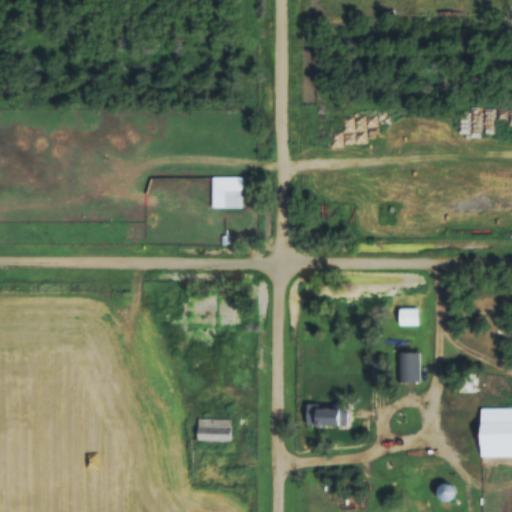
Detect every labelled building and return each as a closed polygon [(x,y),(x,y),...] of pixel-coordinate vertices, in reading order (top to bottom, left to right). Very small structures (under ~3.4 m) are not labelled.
[(240,208),(240,177),(211,177),(211,208),(240,208)] [(416,325),(416,308),(397,308),(397,325),(416,325)] [(419,351),(397,351),(397,382),(419,382),(419,351)] [(304,425),(337,425),(337,406),(304,406),(304,425)] [(511,407),(479,407),(478,456),(511,456),(511,407)] [(229,440),(229,418),(196,418),(196,440),(229,440)] [(450,484),(438,485),(439,501),(451,500),(450,484)]
